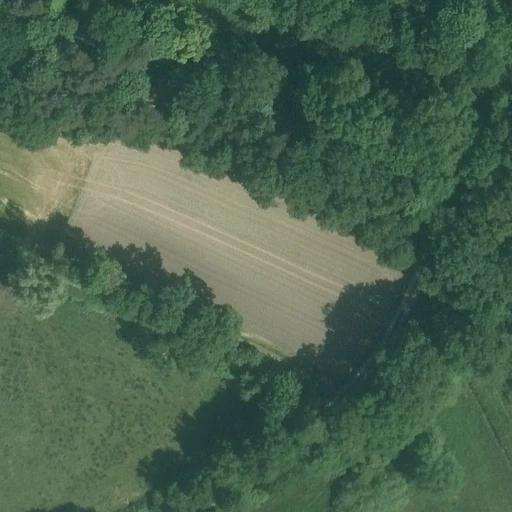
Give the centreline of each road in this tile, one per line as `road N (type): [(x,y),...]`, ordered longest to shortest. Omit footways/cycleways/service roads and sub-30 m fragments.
road 1 (track): [(173,511),(356,391),(511,54)]
road 2 (unclassified): [(511,51),(365,0)]
